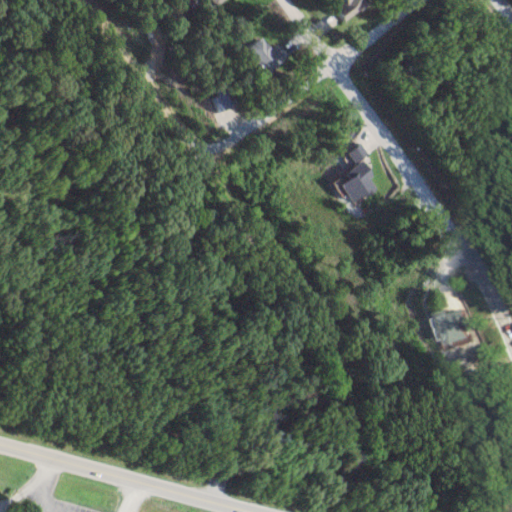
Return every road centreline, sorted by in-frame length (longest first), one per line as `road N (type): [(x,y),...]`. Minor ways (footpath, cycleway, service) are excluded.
road 1 (residential): [(328,380),(305,314),(182,127),(83,0)]
road 2 (residential): [(511,337),(446,216),(290,0)]
road 3 (residential): [(205,163),(270,123),(425,0)]
road 4 (secondary): [(0,443),(261,511)]
